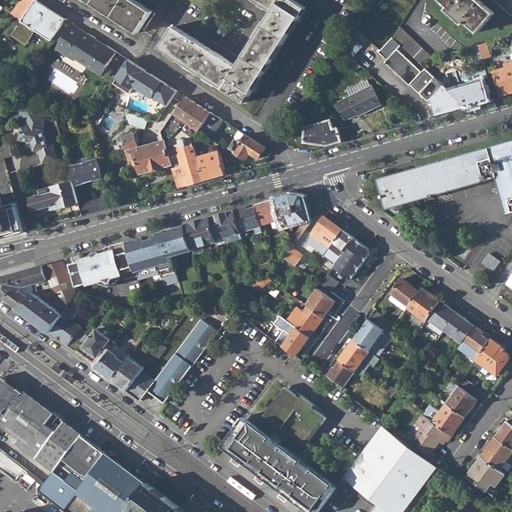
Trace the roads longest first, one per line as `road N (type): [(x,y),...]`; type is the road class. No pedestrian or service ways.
road 1 (secondary): [(275,511),(0,303)]
road 2 (residential): [(296,175),(0,256)]
road 3 (residential): [(55,0),(280,143),(296,175)]
road 4 (secondary): [(0,343),(229,511)]
road 5 (residential): [(511,113),(323,168)]
road 6 (residential): [(316,360),(400,243)]
road 7 (residential): [(400,243),(511,325)]
